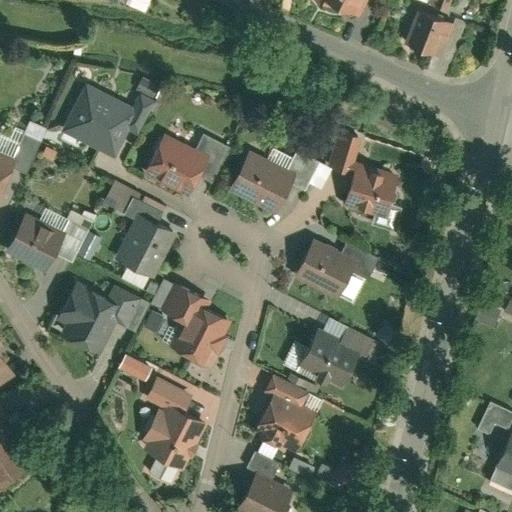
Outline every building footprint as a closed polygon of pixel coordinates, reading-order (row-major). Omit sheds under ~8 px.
[(151,0),(132,0),(130,5),(147,12),(151,0)] [(333,0),(360,13),(366,0),(333,0)] [(426,0),(425,0),(423,6),(443,15),(446,8),(426,0)] [(433,49),(446,16),(443,15),(423,6),(418,4),(404,38),(433,49)] [(134,89),(140,92),(153,99),(160,85),(141,75),(134,89)] [(87,80),(62,129),(115,156),(133,121),(142,126),(156,100),(153,99),(140,92),(134,104),(87,80)] [(30,119),(25,132),(42,139),(48,127),(30,119)] [(354,173),(358,162),(367,138),(340,128),(328,163),(354,173)] [(0,153),(14,160),(23,141),(21,140),(0,130),(0,150),(1,151),(0,153)] [(165,130),(144,172),(191,196),(212,154),(198,147),(165,130)] [(23,141),(14,160),(29,167),(42,139),(25,132),(21,140),(23,141)] [(198,147),(212,154),(224,160),(231,145),(206,132),(198,147)] [(287,168),(293,156),(290,155),(273,146),(266,158),(287,168)] [(293,156),(287,168),(297,174),(296,177),(308,183),(320,160),(295,146),(290,155),(293,156)] [(249,149),(229,189),(276,214),(296,177),(297,174),(287,168),(266,158),(249,149)] [(0,189),(14,160),(0,153),(1,151),(0,150),(0,189)] [(354,173),(345,201),(377,212),(387,216),(391,207),(401,177),(358,162),(354,173)] [(128,212),(136,196),(138,198),(141,192),(115,179),(105,200),(128,212)] [(147,191),(143,200),(164,211),(169,202),(147,191)] [(139,210),(159,221),(164,211),(143,200),(138,198),(136,196),(128,212),(136,216),(139,210)] [(67,216),(72,218),(65,232),(66,233),(57,251),(73,260),(97,215),(74,203),(67,216)] [(38,218),(65,232),(72,218),(67,216),(45,204),(38,218)] [(387,216),(377,212),(373,224),(395,231),(402,211),(391,207),(387,216)] [(159,221),(139,210),(136,216),(116,255),(129,262),(151,274),(154,275),(177,230),(159,221)] [(26,212),(6,250),(46,271),(57,251),(66,233),(65,232),(38,218),(26,212)] [(313,236),(294,274),(339,297),(340,295),(353,270),(359,259),(343,251),(313,236)] [(348,241),(343,251),(359,259),(374,267),(379,256),(348,241)] [(411,254),(400,262),(408,272),(418,263),(411,254)] [(393,265),(384,260),(379,270),(388,275),(393,265)] [(151,274),(129,262),(121,278),(143,289),(151,274)] [(365,277),(353,270),(340,295),(353,301),(365,277)] [(153,301),(163,307),(175,282),(165,277),(153,301)] [(203,293),(177,280),(175,282),(163,307),(162,308),(183,319),(180,325),(171,343),(170,344),(212,365),(236,318),(200,300),(203,293)] [(102,292),(87,284),(86,286),(75,281),(56,317),(67,323),(62,332),(98,352),(120,311),(131,316),(141,296),(114,282),(110,289),(105,286),(102,292)] [(511,310),(511,282),(501,305),(511,310)] [(499,303),(481,296),(474,312),(492,320),(499,303)] [(152,302),(143,297),(128,325),(137,330),(152,302)] [(162,313),(152,308),(146,319),(156,324),(162,313)] [(171,343),(180,325),(171,320),(162,338),(171,343)] [(361,346),(358,351),(366,355),(374,337),(349,324),(343,336),(361,346)] [(310,345),(301,363),(302,364),(318,372),(319,377),(319,379),(325,382),(331,379),(342,384),(358,351),(361,346),(343,336),(320,325),(310,345)] [(301,363),(310,345),(295,338),(283,362),(298,369),(301,363)] [(0,384),(18,373),(0,346),(0,384)] [(131,357),(125,369),(143,378),(149,365),(131,357)] [(318,372),(302,364),(298,371),(317,380),(319,377),(318,372)] [(187,462),(209,420),(186,408),(193,395),(174,385),(179,375),(167,369),(162,379),(155,375),(136,412),(152,420),(142,438),(187,462)] [(272,396),(254,429),(261,432),(259,436),(278,446),(280,443),(296,451),(317,413),(300,404),(308,390),(274,372),(263,392),(272,396)] [(325,399),(308,390),(300,404),(317,413),(325,399)] [(511,408),(511,406),(492,395),(484,409),(494,414),(496,410),(507,417),(511,408)] [(0,418),(0,478),(7,474),(10,478),(21,472),(18,467),(30,459),(16,438),(3,417),(0,418)] [(511,429),(508,428),(488,470),(511,480),(511,429)] [(255,471),(270,479),(279,461),(255,449),(244,472),(253,476),(255,471)] [(167,461),(157,456),(150,470),(160,475),(167,461)] [(351,463),(341,458),(334,472),(333,475),(337,477),(343,480),(351,463)] [(167,461),(160,475),(171,480),(178,466),(167,461)] [(331,489),(337,477),(333,475),(334,472),(321,465),(313,481),(331,489)] [(282,485),(293,491),(296,492),(305,474),(292,467),(282,485)] [(253,476),(237,507),(247,511),(282,511),(293,491),(282,485),(270,479),(255,471),(253,476)] [(343,480),(337,477),(331,489),(344,495),(350,483),(343,480)] [(501,511),(482,502),(476,511),(501,511)]
